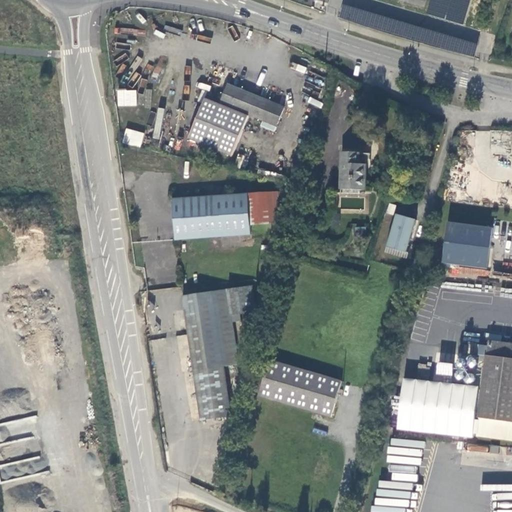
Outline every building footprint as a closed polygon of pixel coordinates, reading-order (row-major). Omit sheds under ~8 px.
[(430,0),(427,14),(465,24),(470,0),(430,0)] [(342,7),(338,20),(473,55),(477,41),(342,7)] [(189,139),(232,157),(249,115),(276,127),(284,108),(228,85),(220,105),(205,98),(189,139)] [(136,90),(117,89),(117,106),(136,106),(136,90)] [(125,129),(122,144),(141,147),(143,132),(125,129)] [(388,144),(386,154),(396,155),(397,145),(388,144)] [(370,165),(371,153),(342,152),(341,193),(366,194),(366,165),(370,165)] [(173,200),(175,240),(251,234),(250,225),(281,222),(279,200),(286,200),(285,192),(173,200)] [(318,195),(306,192),(303,206),(315,209),(318,195)] [(394,214),(395,204),(388,203),(387,213),(394,214)] [(417,221),(395,215),(385,250),(407,256),(417,221)] [(489,270),(494,228),(449,222),(444,264),(489,270)] [(366,227),(356,227),(357,238),(367,237),(366,227)] [(252,286),(183,297),(201,421),(231,417),(223,367),(238,364),(231,315),(256,312),(252,286)] [(511,344),(489,342),(479,418),(511,422),(511,344)] [(270,360),(259,396),(331,417),(342,381),(270,360)] [(468,438),(467,450),(487,451),(487,444),(470,443),(471,438),(468,438)]
